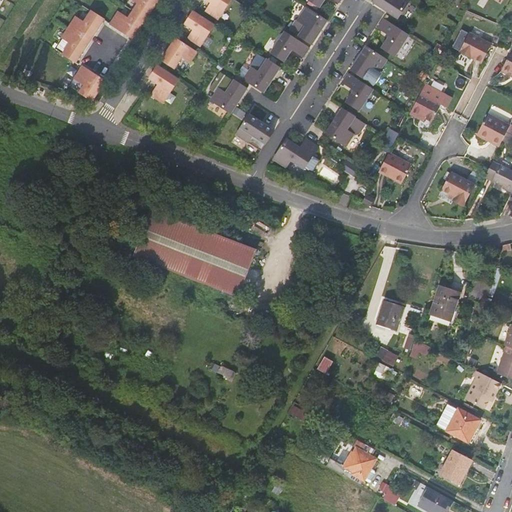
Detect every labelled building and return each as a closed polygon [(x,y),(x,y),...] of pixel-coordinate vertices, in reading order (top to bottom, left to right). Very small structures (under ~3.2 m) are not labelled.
[(132,0),(138,3),(133,11),(146,19),(157,2),(158,0),(132,0)] [(231,0),(207,0),(212,3),(205,13),(217,21),(231,0)] [(388,8),(386,10),(388,12),(398,18),(409,0),(374,0),(373,2),(378,5),(383,8),(384,6),(388,8)] [(324,26),(327,21),(307,7),(299,19),(291,32),(298,36),(311,45),(318,36),(315,34),(317,31),(320,32),(324,26)] [(98,29),(104,19),(91,11),(83,22),(75,17),(68,27),(90,41),(95,33),(98,29)] [(135,37),(146,19),(133,11),(128,18),(118,12),(110,24),(123,32),(133,39),(135,37)] [(215,25),(193,11),(185,24),(194,30),(187,40),(199,49),(215,25)] [(409,35),(384,19),(381,23),(378,27),(390,35),(382,47),(395,56),(409,35)] [(84,49),(90,41),(68,27),(62,37),(70,43),(62,54),(76,63),(82,53),(84,49)] [(307,52),(310,48),(285,31),(271,52),(284,61),(292,49),(304,56),(307,52)] [(469,33),(459,51),(482,63),(491,44),(469,33)] [(197,52),(176,38),(170,46),(168,50),(161,60),(175,68),(182,57),(190,62),(197,52)] [(356,61),(350,71),(363,79),(370,84),(379,71),(386,59),(366,46),(362,52),(358,58),(361,59),(359,62),(356,61)] [(511,74),(511,50),(501,71),(511,76),(511,74)] [(274,77),(280,67),(267,59),(263,56),(259,57),(254,65),(254,69),(251,67),(244,79),(251,83),(264,92),(268,86),(272,80),(269,78),(271,75),(274,77)] [(183,58),(178,68),(184,71),(189,62),(183,58)] [(180,80),(158,65),(149,78),(158,85),(152,95),(163,103),(180,80)] [(104,84),(105,81),(82,66),(74,78),(84,85),(79,92),(92,101),(104,84)] [(244,93),(247,88),(222,72),(210,89),(216,93),(211,100),(231,113),(239,101),(236,100),(238,96),(241,98),(244,93)] [(373,89),(348,73),(346,77),(343,82),(354,89),(346,102),(360,110),(373,89)] [(421,93),(410,113),(419,118),(420,115),(432,122),(441,104),(446,95),(425,85),(421,93)] [(318,119),(314,125),(327,133),(335,138),(342,127),(348,125),(354,116),(344,109),(330,100),(324,110),(326,111),(324,115),(322,113),(318,119)] [(507,131),(510,125),(488,113),(477,133),(492,141),(491,142),(500,147),(507,131)] [(256,118),(250,114),(236,134),(248,142),(261,151),(266,143),(274,130),(265,124),(263,126),(260,124),(261,122),(256,118)] [(293,142),(287,138),(273,159),(286,167),(291,160),(304,168),(318,146),(306,138),(298,151),(295,149),(297,145),(293,142)] [(389,153),(379,172),(390,178),(391,176),(402,182),(412,165),(389,153)] [(489,169),(485,177),(504,186),(503,188),(511,192),(511,171),(492,161),(489,169)] [(320,166),(316,175),(337,183),(341,173),(320,166)] [(475,184),(451,172),(441,190),(455,197),(453,201),(463,206),(475,184)] [(151,209),(133,256),(238,297),(257,250),(151,209)] [(510,244),(503,245),(501,252),(511,250),(510,244)] [(485,301),(490,286),(474,281),(469,296),(485,301)] [(460,293),(439,286),(430,314),(450,321),(460,293)] [(403,308),(384,302),(377,323),(396,329),(403,308)] [(402,354),(407,356),(413,339),(408,337),(402,354)] [(430,347),(416,341),(413,348),(427,354),(430,347)] [(511,348),(507,346),(497,373),(511,378),(511,348)] [(393,366),(398,357),(388,351),(383,361),(393,366)] [(318,368),(327,373),(333,361),(324,356),(318,368)] [(214,363),(211,369),(218,373),(221,366),(214,363)] [(221,366),(218,373),(233,380),(236,373),(221,366)] [(495,396),(501,383),(476,370),(473,376),(476,377),(465,398),(484,408),(492,394),(495,396)] [(438,426),(468,442),(480,420),(449,404),(438,426)] [(400,417),(393,413),(390,420),(396,424),(400,417)] [(326,466),(361,486),(376,459),(356,448),(354,453),(352,452),(344,466),(331,458),(326,466)] [(440,474),(459,485),(467,470),(466,469),(471,459),(453,450),(440,474)] [(419,487),(410,503),(416,506),(425,490),(419,487)] [(385,497),(396,504),(401,494),(390,488),(385,497)] [(454,501),(431,488),(420,507),(430,511),(447,511),(449,509),(454,501)]
